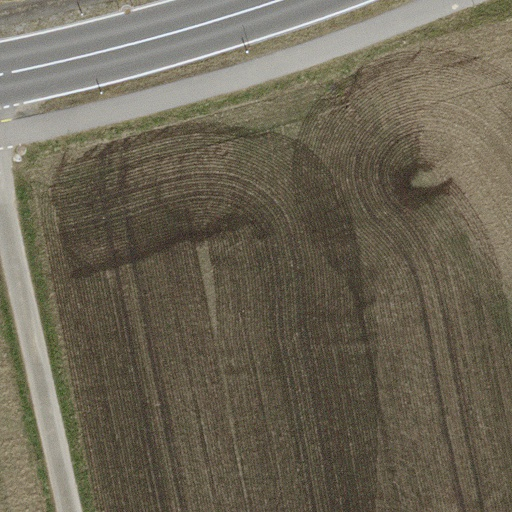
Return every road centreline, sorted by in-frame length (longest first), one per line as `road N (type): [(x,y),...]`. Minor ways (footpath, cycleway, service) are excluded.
road 1 (track): [(71,511),(0,184)]
road 2 (secondary): [(0,74),(271,0)]
